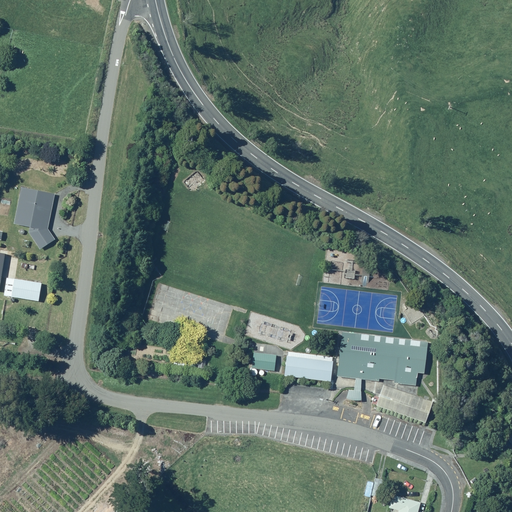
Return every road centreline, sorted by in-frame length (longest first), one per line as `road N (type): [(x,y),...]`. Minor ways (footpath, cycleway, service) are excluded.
road 1 (secondary): [(511,343),(426,260),(235,140),(178,66),(156,0)]
road 2 (residential): [(451,511),(452,488),(440,466),(373,436),(118,400),(82,381)]
road 3 (residential): [(82,381),(76,337),(114,61),(130,0)]
